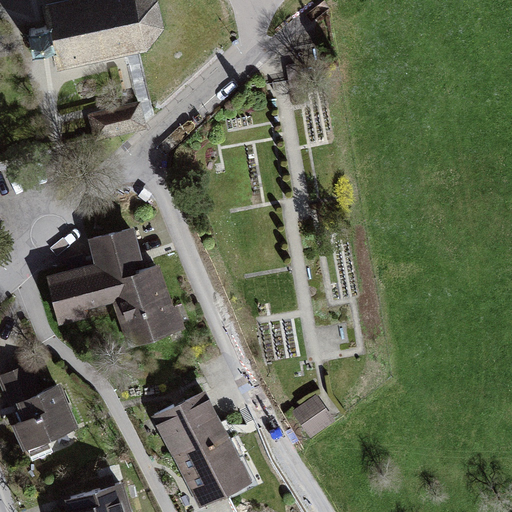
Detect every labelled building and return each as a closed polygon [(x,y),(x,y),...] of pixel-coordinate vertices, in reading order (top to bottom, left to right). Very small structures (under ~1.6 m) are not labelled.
[(58,0),(40,4),(45,25),(51,49),(57,69),(145,50),(162,26),(156,0),(58,0)] [(51,49),(45,25),(33,27),(22,30),(28,54),(39,51),(51,49)] [(140,100),(87,113),(94,141),(147,128),(140,100)] [(96,261),(48,274),(60,324),(89,317),(87,308),(115,300),(130,345),(187,325),(179,304),(176,304),(161,262),(146,267),(136,226),(90,236),(96,261)] [(31,361),(0,374),(0,382),(8,403),(18,400),(21,409),(17,411),(20,419),(13,422),(25,449),(81,425),(62,381),(43,389),(31,361)] [(207,387),(153,414),(200,507),(255,480),(207,387)] [(317,394),(290,412),(310,438),(335,420),(317,394)] [(134,511),(125,479),(66,497),(70,509),(59,511),(134,511)]
